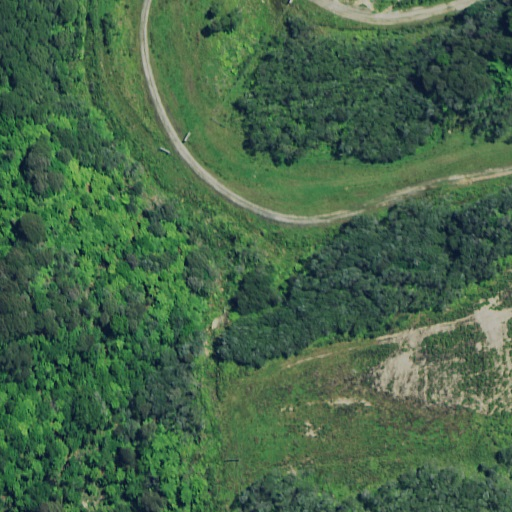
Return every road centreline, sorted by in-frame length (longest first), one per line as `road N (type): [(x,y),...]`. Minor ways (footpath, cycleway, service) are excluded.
road 1 (track): [(511,174),(312,231),(241,226),(203,206),(160,142),(135,28),(144,0)]
road 2 (track): [(317,0),(423,30),(505,0)]
